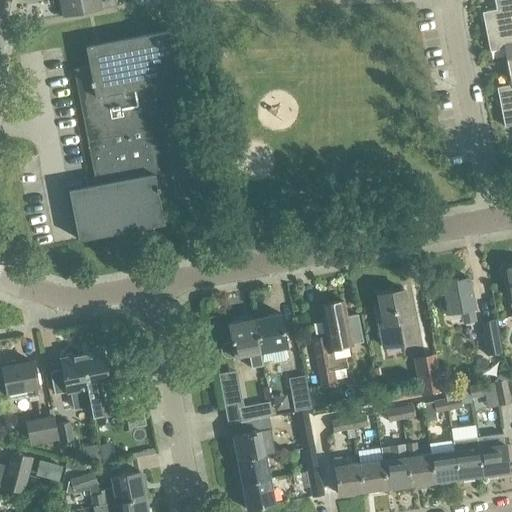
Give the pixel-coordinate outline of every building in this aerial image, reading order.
[(99,0),(60,0),(64,18),(118,7),(116,0),(106,0),(104,3),(101,3),(99,0)] [(511,0),(494,0),(496,11),(511,18),(511,0)] [(490,53),(504,50),(511,49),(511,18),(496,11),(482,14),(490,53)] [(74,71),(87,139),(161,125),(153,87),(181,82),(171,32),(86,48),(90,68),(74,71)] [(511,126),(511,86),(497,89),(505,128),(511,126)] [(172,98),(175,116),(187,113),(184,96),(172,98)] [(203,197),(187,113),(175,116),(192,199),(203,197)] [(176,202),(161,125),(87,139),(96,186),(69,192),(79,241),(164,225),(160,205),(176,202)] [(446,301),(441,301),(443,313),(448,312),(449,314),(461,312),(464,324),(475,322),(473,310),(474,309),(468,279),(443,284),(446,301)] [(383,348),(402,345),(417,342),(413,320),(409,320),(404,291),(378,296),(381,310),(376,311),(383,348)] [(357,316),(347,318),(344,303),(319,307),(325,338),(313,341),(317,362),(321,385),(334,382),(332,372),(348,369),(345,357),(343,348),(352,347),(352,343),(362,341),(357,316)] [(289,359),(287,349),(280,315),(254,320),(260,354),(263,364),(272,362),(275,364),(286,362),(289,359)] [(221,346),(221,352),(223,357),(229,359),(234,357),(234,359),(249,356),(252,368),(263,366),(262,364),(260,354),(254,320),(228,325),(231,342),(225,342),(221,346)] [(495,323),(481,325),(487,357),(500,355),(495,323)] [(81,357),(91,407),(93,418),(111,415),(105,386),(109,385),(106,373),(110,372),(108,361),(104,362),(102,353),(99,353),(97,351),(90,352),(89,355),(81,357)] [(63,370),(51,372),(55,394),(67,392),(67,393),(71,393),(74,410),(91,407),(81,357),(74,358),(71,356),(65,357),(64,360),(61,361),(63,370)] [(435,357),(415,361),(422,396),(441,392),(435,357)] [(4,364),(5,369),(3,369),(7,393),(9,402),(39,396),(32,364),(17,367),(16,362),(4,364)] [(305,377),(288,380),(294,413),(311,410),(305,377)] [(499,406),(511,404),(507,380),(495,383),(499,406)] [(482,386),(469,388),(471,399),(484,396),(482,386)] [(446,400),(448,411),(461,408),(459,397),(446,400)] [(448,411),(446,400),(433,403),(435,413),(448,411)] [(270,404),(238,410),(240,423),(272,417),(270,404)] [(412,407),(399,409),(401,420),(414,417),(412,407)] [(401,420),(399,409),(386,412),(388,423),(401,420)] [(130,412),(119,414),(123,432),(134,429),(130,412)] [(303,449),(314,447),(309,426),(307,413),(296,414),(299,428),(303,449)] [(351,419),(353,429),(367,427),(364,416),(351,419)] [(52,418),(25,423),(30,446),(57,441),(52,418)] [(353,429),(351,419),(331,423),(333,434),(353,429)] [(69,424),(58,426),(61,443),(73,441),(69,424)] [(232,437),(237,462),(265,457),(275,455),(271,430),(232,437)] [(503,435),(476,438),(481,476),(508,473),(504,445),(503,435)] [(476,438),(452,441),(454,451),(457,480),(481,476),(476,438)] [(416,445),(404,446),(410,486),(434,483),(430,454),(417,456),(416,445)] [(388,449),(381,449),(383,461),(382,461),(386,489),(398,488),(398,490),(410,489),(410,486),(404,446),(388,449)] [(314,447),(303,449),(305,462),(316,460),(314,447)] [(431,454),(430,454),(434,483),(457,480),(454,451),(431,454)] [(12,452),(3,489),(24,496),(32,460),(12,452)] [(270,481),(265,457),(237,462),(242,486),(270,481)] [(342,459),(333,460),(334,468),(338,496),(362,493),(358,464),(343,466),(342,459)] [(382,461),(358,464),(362,493),(386,489),(382,461)] [(40,463),(37,475),(59,481),(62,468),(40,463)] [(312,499),(323,496),(318,472),(308,474),(312,499)] [(91,498),(92,508),(144,498),(142,486),(144,485),(143,477),(140,478),(139,473),(111,479),(113,489),(101,492),(101,495),(100,496),(93,474),(70,481),(75,496),(89,491),(91,498)] [(275,506),(270,481),(242,486),(246,511),(275,506)] [(38,491),(38,511),(54,511),(55,501),(58,501),(58,488),(38,491)] [(149,511),(146,511),(144,498),(92,508),(93,511),(149,511)]
